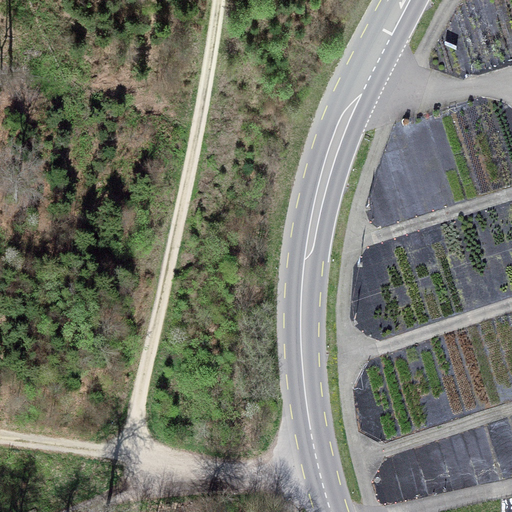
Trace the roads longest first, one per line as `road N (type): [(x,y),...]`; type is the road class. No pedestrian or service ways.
road 1 (primary): [(404,0),(325,164),(308,247),(303,334),(311,432),(335,511)]
road 2 (track): [(213,0),(138,452)]
road 3 (track): [(0,436),(322,470)]
